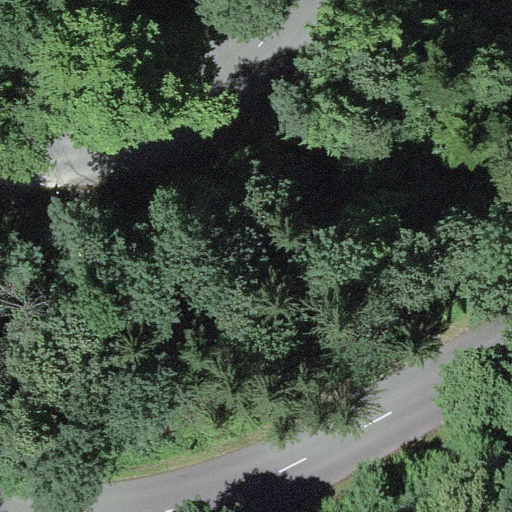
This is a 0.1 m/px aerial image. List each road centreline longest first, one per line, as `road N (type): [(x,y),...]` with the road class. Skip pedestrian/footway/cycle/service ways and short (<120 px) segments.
road 1 (tertiary): [(149,511),(295,463),(511,342)]
road 2 (tertiary): [(300,0),(227,81),(170,118),(63,142),(0,141)]
